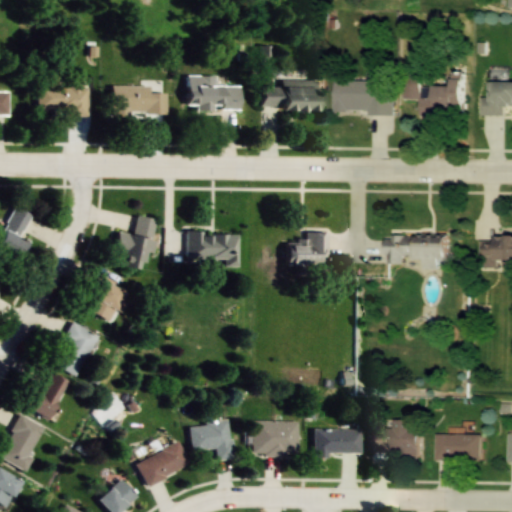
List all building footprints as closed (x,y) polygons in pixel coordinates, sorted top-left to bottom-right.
[(420,112),(464,112),(464,77),(452,77),(452,85),(421,85),(421,66),(402,66),(402,98),(420,98),(420,112)] [(366,80),(334,80),(334,112),(393,113),(394,71),(367,70),(366,80)] [(215,85),(215,76),(185,75),(185,109),(237,109),(237,85),(215,85)] [(35,86),(34,115),(85,115),(86,78),(67,78),(66,86),(35,86)] [(315,110),(315,80),(278,80),(278,86),(258,86),(258,110),(315,110)] [(505,114),(505,106),(511,105),(511,81),(488,82),(488,96),(481,96),(481,114),(505,114)] [(148,85),(108,85),(109,115),(163,114),(163,91),(148,91),(148,85)] [(28,214),(11,206),(0,229),(0,251),(16,258),(24,240),(18,237),(28,214)] [(115,231),(111,250),(121,252),(118,266),(139,270),(143,250),(148,251),(154,219),(134,215),(130,234),(115,231)] [(236,232),(184,231),(183,262),(235,264),(236,232)] [(325,266),(325,232),(303,232),(303,241),(283,241),(283,266),(325,266)] [(402,264),(402,257),(423,257),(423,267),(438,268),(438,259),(447,259),(448,236),(385,235),(385,263),(402,264)] [(480,261),(511,261),(511,237),(480,237),(480,261)] [(105,322),(113,309),(115,310),(126,292),(99,276),(80,307),(105,322)] [(50,364),(73,376),(95,334),(71,322),(50,364)] [(64,380),(47,372),(39,391),(32,388),(23,408),(47,419),(64,380)] [(0,458),(20,470),(43,428),(17,414),(0,445),(0,458)] [(189,451),(212,449),(213,460),(230,458),(226,420),(187,424),(189,451)] [(392,428),(370,427),(369,458),(418,459),(419,427),(411,427),(411,420),(392,420),(392,428)] [(250,456),(295,456),(295,421),(250,421),(250,456)] [(311,455),(358,455),(358,429),(311,428),(311,455)] [(481,434),(435,434),(435,461),(481,461),(481,434)] [(186,464),(175,442),(133,463),(144,486),(186,464)] [(0,507),(17,482),(0,471),(0,507)] [(105,511),(115,511),(133,497),(118,480),(95,500),(105,511)]
